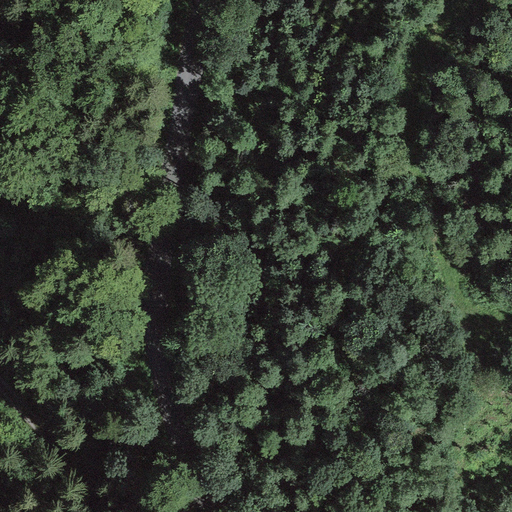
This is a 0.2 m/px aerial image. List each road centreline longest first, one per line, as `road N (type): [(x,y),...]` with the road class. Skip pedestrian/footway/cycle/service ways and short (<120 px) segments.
road 1 (unclassified): [(213,0),(191,75),(154,326),(169,409),(211,511)]
road 2 (track): [(93,511),(0,369)]
